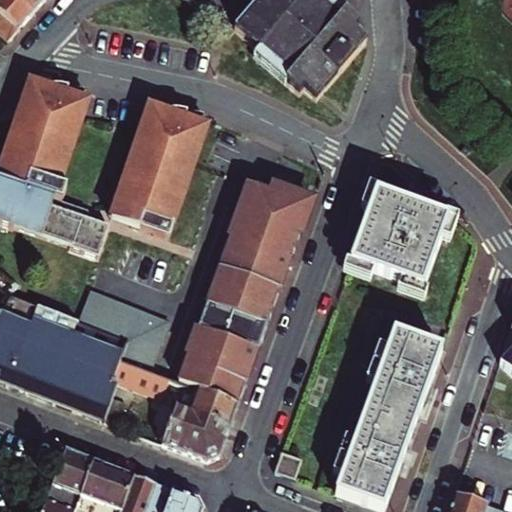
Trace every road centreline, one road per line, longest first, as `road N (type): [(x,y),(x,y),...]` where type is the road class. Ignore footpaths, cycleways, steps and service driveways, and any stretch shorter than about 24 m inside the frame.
road 1 (residential): [(351,163),(232,494)]
road 2 (residential): [(351,163),(201,95),(22,60)]
road 3 (residential): [(425,511),(511,262)]
road 4 (residential): [(0,407),(232,494)]
road 5 (residential): [(370,111),(455,180),(511,255)]
